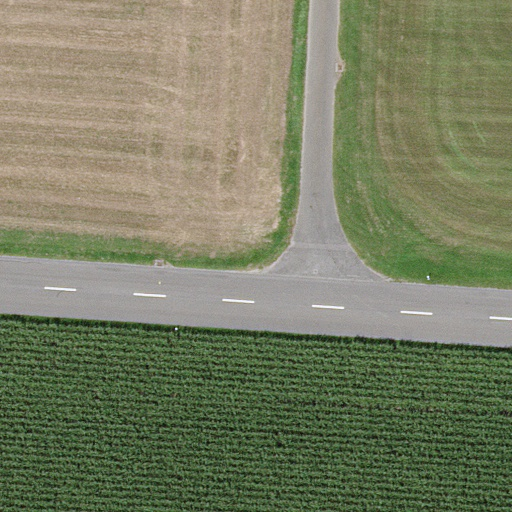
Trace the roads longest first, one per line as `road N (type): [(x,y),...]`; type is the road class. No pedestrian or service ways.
road 1 (tertiary): [(0,294),(511,329)]
road 2 (track): [(325,317),(339,0)]
